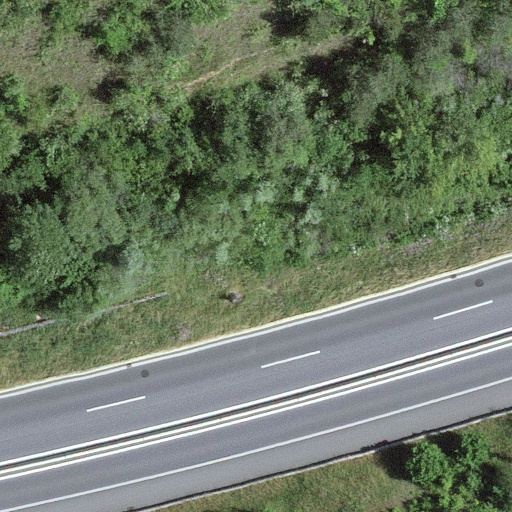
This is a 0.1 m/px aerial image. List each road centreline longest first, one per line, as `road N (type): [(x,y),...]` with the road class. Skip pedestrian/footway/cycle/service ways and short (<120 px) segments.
road 1 (trunk): [(511,295),(293,359),(0,430)]
road 2 (trunk): [(0,496),(511,361)]
